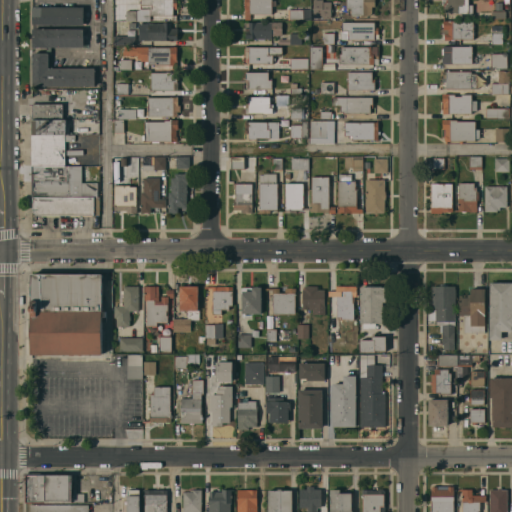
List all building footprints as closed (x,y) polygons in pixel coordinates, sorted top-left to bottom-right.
[(176,0),(176,8),(177,8),(177,15),(176,15),(176,20),(172,20),(172,15),(140,15),(140,0),(176,0)] [(244,0),(271,0),(271,2),(274,2),(274,5),(271,5),(271,14),(249,13),(249,19),(244,19),(244,0)] [(374,0),(374,6),(371,6),(371,15),(350,15),(350,11),(348,11),(348,10),(345,10),(345,0),(374,0)] [(443,13),(443,2),(446,2),(446,0),(468,0),(468,8),(473,8),(473,13),(443,13)] [(511,4),(509,4),(509,11),(509,18),(491,19),(491,11),(502,11),(502,3),(511,3),(511,4)] [(310,19),(310,8),(313,8),(313,5),(318,5),(318,9),(328,9),(328,19),(310,19)] [(83,6),(83,18),(86,18),(86,24),(33,24),(33,6),(83,6)] [(287,19),(287,9),(302,9),(302,19),(287,19)] [(126,10),(135,10),(135,20),(126,20),(126,10)] [(444,33),(443,33),(441,33),(441,29),(443,28),(443,27),(442,27),(442,23),(443,23),(443,20),(451,20),(456,20),(456,21),(473,21),(473,25),(475,25),(475,27),(473,27),(473,29),(474,29),(474,30),(473,30),(473,32),(475,32),(475,34),(473,35),(473,39),(457,39),(457,40),(444,40),(444,33)] [(271,22),(271,21),(281,21),(281,35),(271,35),(271,38),(245,39),(245,27),(248,27),(248,22),(271,22)] [(140,40),(140,31),(138,31),(138,23),(148,23),(162,23),(162,22),(171,22),(170,28),(177,28),(176,40),(140,40)] [(373,22),(373,23),(375,23),(375,27),(377,27),(377,34),(378,34),(378,38),(373,38),(373,40),(341,39),(341,22),(373,22)] [(491,25),(503,25),(502,44),(491,44),(491,25)] [(33,86),(33,52),(46,52),(46,46),(33,46),(33,29),(85,28),(85,35),(83,35),(83,47),(50,47),(50,54),(48,54),(48,68),(94,67),(94,86),(33,86)] [(300,33),(301,44),(278,44),(278,39),(285,39),(289,33),(300,33)] [(323,33),(333,33),(333,44),(323,44),(323,33)] [(135,36),(135,44),(123,44),(123,36),(135,36)] [(367,46),(376,46),(376,44),(378,44),(378,49),(379,49),(379,53),(378,53),(378,64),(339,63),(339,62),(336,62),(336,58),(338,58),(338,54),(340,54),(340,46),(367,46)] [(176,68),(169,68),(169,64),(147,64),(147,61),(140,61),(140,58),(137,58),(137,55),(122,55),(122,50),(124,50),(124,46),(147,46),(147,47),(169,47),(169,46),(176,46),(176,68)] [(281,47),(281,55),(272,55),(272,57),(274,57),(274,60),(272,60),(272,64),(248,63),(248,58),(244,58),(245,46),(281,47)] [(310,46),(321,46),(321,69),(310,69),(310,46)] [(442,63),(442,57),(443,57),(443,54),(442,54),(442,48),(443,48),(443,46),(472,46),(472,63),(442,63)] [(491,53),(507,53),(507,68),(491,68),(491,53)] [(290,69),(290,58),(307,58),(307,69),(290,69)] [(117,66),(117,64),(119,64),(119,59),(131,59),(131,69),(120,69),(113,69),(113,66),(117,66)] [(442,88),(442,77),(443,77),(443,76),(442,76),(442,72),(444,72),(444,71),(459,71),(459,69),(461,69),(461,71),(471,71),(471,73),(477,73),(477,84),(480,84),(480,86),(477,86),(477,89),(442,88)] [(491,93),(490,69),(496,69),(498,69),(498,70),(509,70),(509,83),(508,83),(508,93),(491,93)] [(165,72),(165,71),(177,71),(177,90),(150,90),(150,78),(148,78),(148,75),(150,75),(150,72),(165,72)] [(267,72),(267,79),(271,79),(271,88),(246,88),(246,83),(244,83),(244,78),(243,78),(243,73),(244,73),(244,72),(267,72)] [(347,90),(347,72),(372,72),(372,78),(374,78),(374,90),(347,90)] [(320,82),(333,82),(333,93),(320,93),(320,82)] [(116,94),(116,83),(127,83),(127,94),(116,94)] [(443,113),(442,93),(448,93),(448,94),(455,94),(455,96),(461,96),(461,94),(471,94),(471,100),(476,100),(477,110),(471,110),(471,113),(443,113)] [(262,113),(262,112),(248,113),(248,108),(244,108),(244,97),(269,96),(269,107),(271,107),(272,113),(262,113)] [(147,116),(147,97),(177,97),(177,105),(179,105),(179,111),(175,111),(177,112),(177,115),(175,116),(147,116)] [(372,97),(372,104),(370,104),(370,113),(342,113),(342,111),(339,111),(339,105),(331,105),(331,97),(372,97)] [(30,119),(31,104),(62,104),(62,116),(65,117),(65,119),(30,119)] [(289,118),(289,107),(301,107),(301,118),(289,118)] [(509,108),(509,118),(486,118),(486,108),(509,108)] [(118,119),(118,109),(129,109),(129,119),(123,119),(118,119)] [(30,134),(30,119),(65,119),(65,134),(30,134)] [(123,132),(113,132),(113,119),(118,119),(123,119),(123,132)] [(175,141),(175,142),(172,142),(172,141),(170,141),(170,143),(161,142),(161,141),(158,141),(158,143),(151,142),(151,141),(144,141),(144,140),(141,140),(141,135),(143,135),(143,121),(164,121),(164,119),(177,120),(177,129),(175,129),(175,135),(177,136),(177,140),(175,141)] [(307,142),(300,142),(300,137),(290,137),(290,124),(301,124),(301,119),(307,119),(307,142)] [(457,119),(457,121),(475,121),(475,129),(479,129),(479,138),(475,138),(475,141),(462,141),(462,143),(459,143),(459,141),(445,141),(444,140),(444,136),(446,135),(445,129),(443,129),(442,119),(457,119)] [(256,138),(256,139),(242,138),(242,133),(244,133),(244,128),(245,128),(245,121),(279,121),(278,138),(256,138)] [(334,142),(310,142),(310,121),(334,121),(334,142)] [(344,122),(377,122),(377,131),(379,131),(379,134),(377,134),(377,140),(351,139),(351,138),(349,138),(349,136),(344,136),(344,122)] [(510,141),(507,141),(507,142),(499,142),(499,141),(495,141),(495,128),(509,127),(510,141)] [(30,165),(30,134),(65,134),(74,134),(74,141),(64,141),(64,165),(30,165)] [(127,167),(115,167),(115,156),(127,156),(127,167)] [(165,156),(165,169),(141,169),(141,156),(165,156)] [(189,168),(176,168),(176,156),(189,156),(189,168)] [(231,168),(231,156),(244,156),(244,168),(231,168)] [(362,156),(362,171),(352,171),(352,167),(344,167),(344,156),(362,156)] [(469,169),(469,156),(481,156),(481,169),(469,169)] [(281,170),(272,170),(271,158),(281,157),(281,170)] [(444,169),(433,169),(433,157),(444,157),(444,169)] [(291,169),(291,158),(308,158),(308,169),(291,169)] [(387,172),(373,172),(373,158),(387,158),(387,172)] [(509,171),(494,171),(494,158),(509,158),(509,171)] [(69,176),(73,176),(73,181),(30,181),(30,165),(64,165),(69,165),(69,176)] [(168,213),(168,192),(170,192),(170,177),(174,177),(174,173),(189,173),(189,184),(186,184),(186,190),(187,190),(187,192),(186,192),(186,207),(177,207),(177,212),(175,212),(174,213),(171,213),(170,213),(168,213)] [(277,209),(270,210),(270,213),(259,213),(258,194),(256,193),(256,189),(258,188),(258,174),(262,174),(262,173),(275,173),(275,183),(277,183),(277,209)] [(336,213),(337,181),(338,181),(338,174),(351,174),(350,181),(355,181),(354,186),(356,186),(356,208),(362,209),(362,213),(336,213)] [(322,213),(322,212),(310,212),(310,203),(311,203),(311,176),(328,177),(328,206),(334,206),(334,213),(322,213)] [(140,213),(140,192),(142,192),(142,177),(158,177),(158,189),(160,189),(160,192),(158,192),(158,199),(164,199),(165,207),(150,207),(150,213),(147,213),(143,213),(140,213)] [(365,179),(384,179),(384,191),(385,191),(385,199),(384,199),(384,213),(365,213),(365,179)] [(73,182),(97,182),(97,196),(33,196),(30,196),(30,181),(73,181),(73,182)] [(251,213),(241,213),(240,210),(233,210),(233,183),(251,183),(251,213)] [(302,210),(295,210),(295,212),(284,212),(284,183),(302,183),(302,210)] [(431,213),(431,183),(452,183),(452,211),(450,211),(450,212),(446,212),(446,211),(442,211),(442,213),(431,213)] [(458,211),(458,198),(459,198),(459,183),(474,183),(474,188),(476,188),(476,191),(478,191),(478,200),(476,200),(477,212),(470,212),(470,211),(466,211),(465,212),(464,212),(462,212),(461,211),(458,211)] [(126,213),(126,210),(113,210),(113,185),(129,185),(129,186),(136,186),(136,211),(137,211),(137,213),(133,213),(132,213),(129,213),(126,213)] [(485,186),(507,186),(507,207),(500,207),(500,210),(497,210),(497,211),(484,211),(485,186)] [(99,196),(99,215),(92,215),(92,216),(82,216),(82,215),(80,215),(80,216),(70,216),(70,215),(59,215),(59,216),(40,216),(40,215),(35,215),(32,212),(33,196),(97,196),(99,196)] [(29,355),(30,273),(101,274),(101,290),(103,290),(103,295),(101,295),(101,311),(104,311),(104,321),(101,321),(101,355),(32,355),(29,355)] [(490,282),(511,282),(511,331),(501,331),(501,339),(489,339),(490,282)] [(455,325),(454,325),(454,349),(443,349),(443,344),(442,344),(442,332),(440,332),(440,325),(436,325),(436,321),(435,321),(435,320),(428,320),(428,310),(435,310),(435,308),(432,308),(432,286),(440,286),(440,284),(448,284),(448,286),(455,286),(455,325)] [(360,286),(369,287),(369,285),(373,285),(373,286),(385,287),(385,302),(382,302),(382,323),(375,323),(375,328),(362,328),(362,323),(360,323),(360,286)] [(114,306),(119,306),(119,303),(122,303),(122,305),(123,305),(123,294),(120,294),(120,290),(123,290),(123,286),(138,286),(138,311),(136,311),(136,312),(134,312),(134,311),(129,311),(129,326),(120,326),(120,328),(118,328),(118,326),(116,326),(116,317),(114,317),(114,306)] [(146,300),(144,300),(144,286),(158,286),(158,301),(161,301),(161,296),(166,296),(166,290),(173,290),(173,297),(168,297),(168,302),(167,302),(167,322),(156,322),(156,326),(154,326),(154,327),(151,327),(151,326),(146,326),(146,300)] [(172,331),(172,318),(187,318),(187,311),(179,310),(179,286),(198,286),(197,310),(199,310),(199,320),(190,320),(190,332),(172,331)] [(228,305),(228,309),(221,309),(221,314),(212,314),(212,291),(212,288),(205,288),(205,286),(212,286),(232,286),(232,305),(228,305)] [(317,289),(324,290),(324,306),(325,306),(325,314),(312,314),(312,309),(306,309),(306,310),(303,310),(303,309),(302,309),(302,289),(303,289),(303,286),(317,286),(317,289)] [(356,286),(356,296),(353,296),(354,303),(353,303),(353,319),(341,320),(341,317),(337,317),(336,296),(328,296),(328,291),(336,291),(335,286),(356,286)] [(261,313),(244,313),(244,317),(242,317),(242,291),(251,291),(251,287),(261,287),(261,313)] [(295,314),(272,314),(272,290),(266,290),(266,288),(279,288),(279,293),(285,293),(285,288),(295,288),(295,314)] [(485,326),(484,326),(484,332),(464,332),(464,316),(459,316),(459,294),(470,294),(470,288),(485,288),(485,326)] [(214,337),(205,337),(205,324),(214,325),(214,337)] [(308,338),(297,338),(297,324),(308,324),(308,338)] [(276,341),(267,340),(267,328),(276,328),(276,341)] [(345,331),(345,345),(337,345),(337,342),(332,342),(332,345),(328,345),(328,331),(345,331)] [(250,347),(237,347),(237,334),(250,334),(250,347)] [(374,351),(374,352),(359,352),(359,340),(372,340),(372,334),(374,334),(374,336),(385,336),(385,351),(374,351)] [(142,337),(142,351),(119,351),(119,337),(142,337)] [(171,337),(171,352),(159,352),(159,337),(171,337)] [(142,378),(127,378),(127,354),(142,354),(142,378)] [(174,356),(186,356),(186,354),(199,354),(199,362),(186,362),(186,369),(174,369),(174,356)] [(359,427),(359,354),(374,354),(374,365),(381,365),(382,391),(383,391),(383,393),(384,393),(385,427),(359,427)] [(457,366),(436,366),(436,354),(457,355),(457,366)] [(479,355),(479,361),(472,361),(472,366),(466,366),(466,371),(457,371),(457,366),(457,355),(479,355)] [(295,357),(295,371),(289,371),(289,373),(285,373),(285,371),(279,371),(279,367),(276,367),(276,357),(295,357)] [(155,375),(144,375),(144,361),(155,361),(155,375)] [(215,362),(215,381),(231,381),(231,362),(215,362)] [(263,384),(244,384),(244,378),(243,375),(244,375),(244,362),(263,362),(263,384)] [(324,363),(324,380),(306,380),(306,378),(299,378),(299,363),(324,363)] [(431,384),(430,384),(430,382),(431,382),(431,374),(435,374),(434,368),(439,368),(439,369),(448,369),(448,373),(450,373),(451,394),(440,394),(440,393),(431,393),(431,384)] [(486,371),(486,377),(484,377),(484,386),(470,386),(470,383),(468,383),(468,379),(470,379),(470,371),(486,371)] [(355,427),(332,427),(332,413),(331,413),(331,398),(332,398),(332,383),(343,383),(343,375),(355,375),(355,427)] [(279,376),(279,392),(265,393),(265,376),(279,376)] [(511,427),(492,427),(492,420),(492,398),(490,398),(490,378),(511,378),(511,427)] [(192,398),(192,379),(203,379),(203,394),(201,394),(201,406),(201,423),(193,423),(193,424),(189,424),(189,423),(180,423),(180,398),(192,398)] [(213,381),(213,394),(205,394),(205,381),(213,381)] [(170,422),(150,422),(150,409),(148,409),(148,407),(150,407),(149,394),(153,394),(153,387),(170,386),(170,422)] [(322,428),(298,428),(298,390),(322,390),(322,428)] [(484,404),(470,404),(470,402),(469,402),(468,398),(471,398),(470,390),(484,390),(484,404)] [(229,397),(229,423),(222,423),(222,426),(211,426),(211,412),(209,412),(209,397),(229,397)] [(282,397),(282,402),(289,402),(289,405),(287,405),(287,419),(282,419),(282,422),(276,422),(276,423),(270,423),(270,412),(269,412),(269,402),(267,402),(267,397),(282,397)] [(428,399),(448,399),(448,425),(429,425),(428,399)] [(237,402),(247,402),(247,400),(255,400),(255,406),(257,406),(257,422),(256,422),(256,426),(251,426),(251,427),(248,427),(248,429),(237,429),(237,402)] [(485,422),(477,422),(477,425),(473,424),(473,423),(470,423),(470,409),(485,409),(485,422)] [(83,501),(26,501),(26,474),(72,475),(72,489),(76,489),(76,493),(83,493),(83,501)] [(321,507),(317,507),(317,511),(307,511),(307,507),(299,507),(299,489),(306,489),(306,485),(314,485),(314,489),(320,489),(321,507)] [(453,507),(454,507),(454,510),(453,510),(453,511),(431,511),(431,507),(430,507),(430,505),(431,505),(431,504),(430,504),(430,503),(431,503),(431,502),(430,502),(430,498),(431,498),(431,497),(430,497),(430,495),(431,495),(431,492),(430,492),(430,490),(431,490),(431,486),(453,486),(453,507)] [(144,511),(144,490),(153,490),(153,488),(160,488),(160,489),(166,489),(166,500),(168,500),(168,502),(166,502),(166,511),(144,511)] [(507,511),(489,511),(489,489),(498,489),(498,488),(501,488),(501,489),(507,489),(507,511)] [(139,511),(122,511),(122,510),(124,510),(124,501),(126,501),(126,495),(127,495),(127,489),(139,489),(139,511)] [(201,511),(182,511),(183,492),(189,492),(189,489),(201,489),(201,511)] [(208,511),(208,491),(221,491),(221,489),(231,489),(231,502),(230,502),(230,511),(208,511)] [(256,511),(237,511),(237,489),(256,489),(256,511)] [(292,511),(268,511),(268,490),(277,490),(277,489),(281,489),(281,490),(292,489),(292,511)] [(352,511),(329,511),(330,511),(330,489),(339,489),(339,493),(344,492),(345,491),(348,490),(351,492),(351,511),(352,511)] [(384,494),(383,494),(383,505),(384,505),(384,511),(363,511),(363,495),(362,495),(362,489),(371,489),(371,490),(378,490),(379,489),(383,489),(384,491),(384,494)] [(485,501),(479,501),(479,511),(462,511),(462,502),(461,489),(472,489),(472,495),(485,495),(485,501)]
